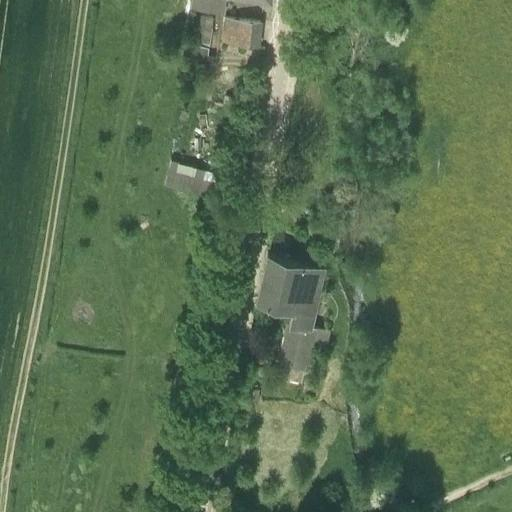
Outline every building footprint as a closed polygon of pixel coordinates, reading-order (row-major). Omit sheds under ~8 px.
[(190,0),(190,9),(224,13),(225,0),(190,0)] [(213,15),(201,13),(196,44),(193,43),(193,50),(208,53),(213,15)] [(225,17),(223,40),(258,45),(261,21),(225,17)] [(223,103),(233,105),(235,97),(225,95),(223,103)] [(214,197),(218,179),(169,168),(165,185),(214,197)] [(319,285),(323,264),(268,250),(256,297),(292,305),(279,360),(283,361),(279,378),(290,380),(290,377),(300,379),(303,366),(306,367),(312,344),(325,346),(329,328),(316,325),(311,324),(320,286),(319,285)] [(259,388),(245,386),(244,398),(258,400),(259,388)]
